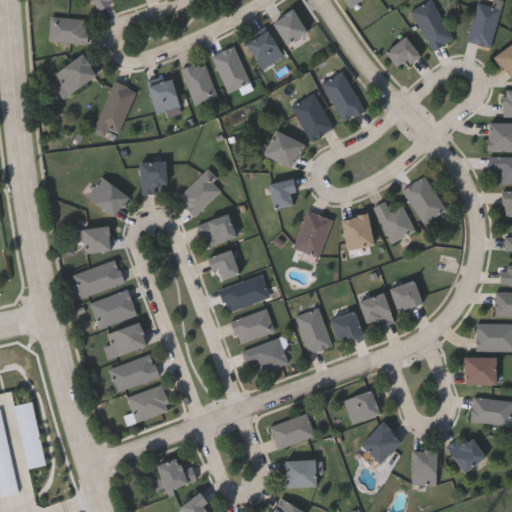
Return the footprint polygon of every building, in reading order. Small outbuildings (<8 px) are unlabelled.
[(111,0),(99,9),(92,0),(111,0)] [(344,0),(352,9),(362,0),(344,0)] [(432,48),(412,8),(427,0),(434,0),(453,37),(432,48)] [(478,1),(492,5),(493,0),(503,0),(491,46),(467,39),(478,1)] [(307,29),(286,42),(272,21),(293,7),(307,29)] [(86,42),(49,39),(51,14),(88,18),(86,42)] [(283,54),(262,67),(246,42),(267,28),(283,54)] [(384,50),(404,34),(420,54),(409,63),(405,59),(397,66),(384,50)] [(494,54),(511,41),(511,73),(509,76),(494,54)] [(212,54),(234,44),(250,80),(228,90),(212,54)] [(56,87),(61,83),(53,72),(82,52),(96,73),(63,96),(56,87)] [(194,103),(183,66),(206,60),(216,96),(194,103)] [(365,108),(343,120),(321,81),(343,69),(365,108)] [(156,112),(148,83),(172,77),(179,106),(156,112)] [(109,127),(106,134),(94,130),(113,80),(136,88),(120,131),(109,127)] [(333,125),(311,138),(291,104),(314,91),(333,125)] [(487,120),(511,120),(511,148),(487,148),(487,120)] [(262,150),(277,127),(304,144),(289,167),(262,150)] [(511,181),(501,181),(501,169),(489,169),(489,154),(511,154),(511,181)] [(140,160),(166,160),(166,183),(156,183),(156,192),(140,192),(140,160)] [(195,214),(177,196),(207,166),(218,177),(214,181),(221,188),(195,214)] [(113,215),(86,194),(101,174),(128,195),(113,215)] [(403,187),(425,174),(446,209),(424,222),(403,187)] [(293,202),(275,207),(267,183),(293,176),(297,189),(290,192),(293,202)] [(511,214),(503,214),(503,189),(511,189),(511,214)] [(414,230),(390,241),(375,204),(385,199),(390,209),(403,204),(414,230)] [(319,256),(293,247),(306,209),(332,217),(319,256)] [(196,223),(228,211),(236,235),(210,244),(207,235),(201,237),(196,223)] [(340,218),(366,212),(374,243),(348,249),(340,218)] [(85,251),(82,227),(108,224),(110,248),(85,251)] [(211,270),(206,256),(231,248),(239,273),(220,278),(217,268),(211,270)] [(501,265),(511,265),(511,255),(511,282),(501,282),(501,265)] [(124,282),(81,295),(74,272),(116,258),(124,282)] [(219,288),(261,273),(270,296),(228,311),(219,288)] [(419,304),(394,307),(391,284),(416,281),(419,304)] [(136,314),(99,326),(91,301),(128,288),(136,314)] [(511,315),(495,315),(495,290),(511,290),(511,315)] [(378,317),(366,321),(358,300),(383,291),(394,321),(381,326),(378,317)] [(309,351),(296,314),(318,306),(332,343),(309,351)] [(239,342),(231,318),(267,307),(274,330),(239,342)] [(337,340),(330,317),(354,309),(362,332),(337,340)] [(107,332),(138,321),(146,344),(115,355),(107,332)] [(476,322),(511,322),(511,349),(476,349),(476,322)] [(257,359),(246,363),(241,349),(279,336),(287,362),(261,371),(257,359)] [(158,377),(115,389),(108,365),(152,354),(158,377)] [(496,356),(496,382),(464,382),(464,356),(496,356)] [(162,383),(170,409),(136,420),(127,395),(162,383)] [(373,388),(381,412),(352,422),(344,397),(373,388)] [(511,411),(511,424),(470,420),(473,395),(511,398),(511,411)] [(307,412),(315,435),(277,447),(269,424),(307,412)] [(401,440),(379,462),(360,443),(382,421),(401,440)] [(464,471),(447,447),(468,432),(485,455),(464,471)] [(436,449),(436,483),(411,483),(411,449),(436,449)] [(165,490),(156,464),(177,456),(181,468),(192,465),(197,478),(165,490)] [(284,459),(316,459),(316,486),(284,486),(284,459)] [(208,501),(203,505),(208,511),(183,511),(179,506),(199,490),(208,501)] [(269,511),(279,496),(306,511),(269,511)]
